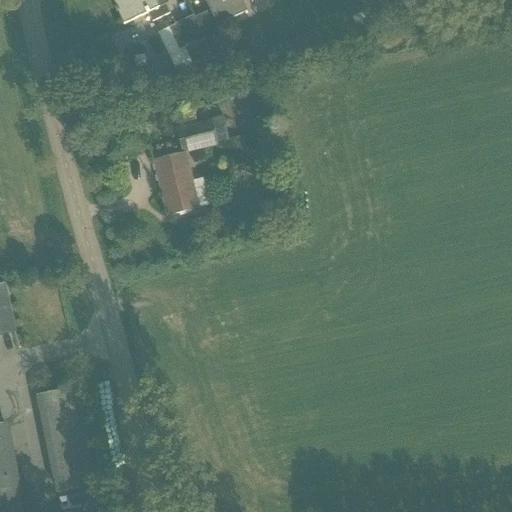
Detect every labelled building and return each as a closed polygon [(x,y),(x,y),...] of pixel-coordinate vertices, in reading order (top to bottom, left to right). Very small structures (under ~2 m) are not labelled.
[(115,0),(112,1),(125,26),(149,14),(152,22),(170,13),(166,4),(168,3),(166,0),(115,0)] [(204,0),(211,13),(217,26),(246,12),(240,0),(204,0)] [(206,12),(196,17),(206,40),(207,39),(216,59),(231,52),(222,33),(216,35),(206,12)] [(179,49),(167,55),(173,69),(213,59),(205,40),(206,40),(196,17),(195,18),(194,15),(169,26),(179,49)] [(214,135),(225,132),(222,118),(178,129),(183,152),(216,144),(214,135)] [(186,153),(154,161),(160,186),(165,184),(166,190),(164,191),(170,215),(197,209),(190,182),(193,181),(186,153)] [(0,334),(14,331),(4,286),(0,286),(0,334)] [(58,494),(78,490),(97,486),(77,388),(38,396),(58,494)] [(0,511),(22,511),(4,424),(0,424),(0,511)]
